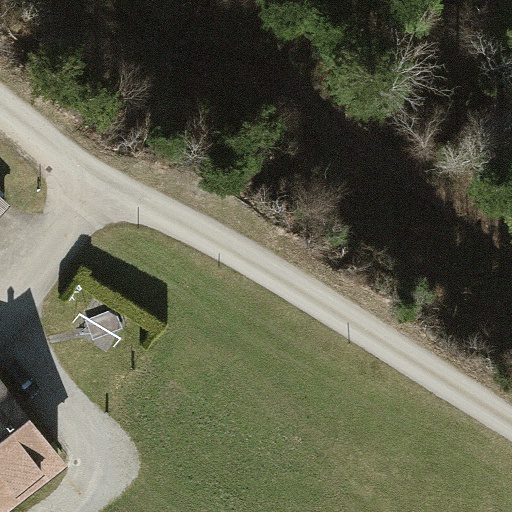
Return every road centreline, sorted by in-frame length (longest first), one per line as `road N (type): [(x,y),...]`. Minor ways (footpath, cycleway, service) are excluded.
road 1 (unclassified): [(146,190),(267,258),(511,418)]
road 2 (track): [(72,511),(96,472),(88,415),(20,315)]
road 3 (unclassified): [(0,318),(20,315),(146,190)]
road 4 (unclassified): [(0,72),(146,190)]
